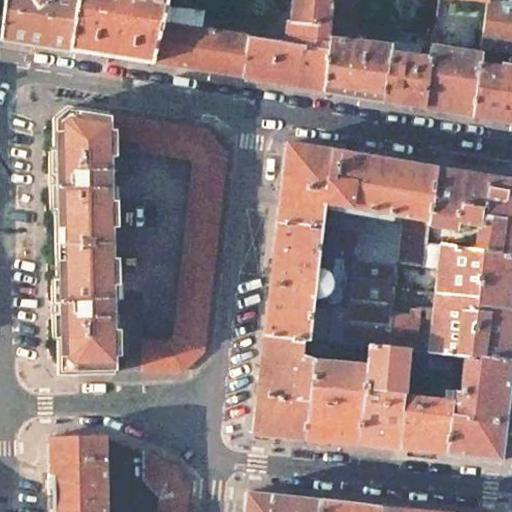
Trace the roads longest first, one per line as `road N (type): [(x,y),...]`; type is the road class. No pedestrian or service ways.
road 1 (residential): [(259,112),(221,460)]
road 2 (residential): [(511,492),(221,460)]
road 3 (residential): [(0,78),(6,71),(259,112)]
road 4 (residential): [(259,112),(511,152)]
road 5 (residential): [(221,460),(125,403),(0,407)]
